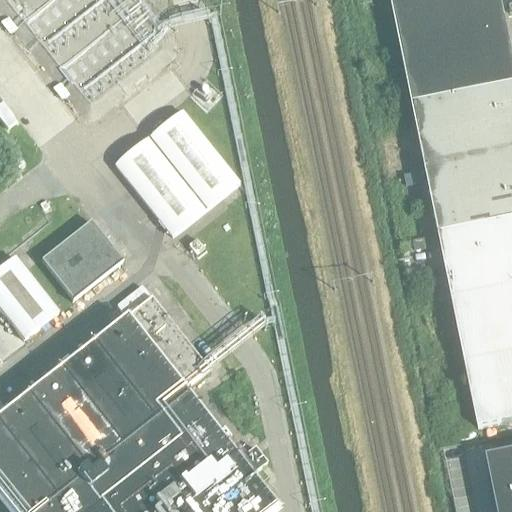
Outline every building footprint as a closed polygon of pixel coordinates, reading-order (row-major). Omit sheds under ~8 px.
[(4,0),(89,106),(90,107),(91,107),(106,94),(152,59),(162,52),(163,50),(163,49),(156,15),(153,0),(4,0)] [(389,0),(399,43),(505,22),(500,0),(389,0)] [(399,43),(412,108),(511,87),(511,57),(505,22),(399,43)] [(511,87),(412,108),(418,140),(511,121),(511,87)] [(116,168),(171,240),(240,187),(184,115),(116,168)] [(511,121),(418,140),(425,173),(511,154),(511,121)] [(511,154),(425,173),(438,237),(511,222),(511,154)] [(511,222),(438,237),(445,270),(511,255),(511,222)] [(40,263),(72,303),(122,264),(90,224),(40,263)] [(511,255),(445,270),(451,302),(511,289),(511,255)] [(0,270),(0,312),(23,342),(58,315),(14,260),(0,270)] [(511,289),(451,302),(465,366),(511,356),(511,289)] [(254,450),(238,462),(185,395),(209,376),(150,301),(126,320),(125,319),(0,417),(0,501),(8,511),(272,511),(275,510),(250,478),(266,466),(254,450)] [(511,356),(465,366),(478,431),(511,423),(511,356)] [(511,511),(511,463),(492,468),(501,511),(511,511)]
